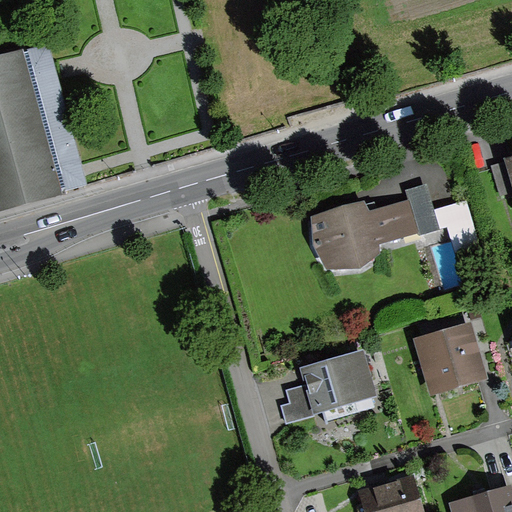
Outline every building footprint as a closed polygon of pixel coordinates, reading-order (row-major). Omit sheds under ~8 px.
[(0,215),(67,196),(66,193),(90,186),(89,185),(87,177),(83,163),(59,80),(54,61),(50,47),(26,54),(25,51),(0,57),(0,215)] [(511,149),(503,153),(505,159),(490,163),(499,194),(511,190),(511,149)] [(312,243),(326,265),(360,263),(379,250),(377,241),(416,231),(417,234),(447,226),(458,267),(488,259),(471,197),(434,207),(427,182),(405,188),(407,196),(367,207),(365,197),(342,197),(311,212),(312,243)] [(470,317),(412,335),(430,394),(488,376),(470,317)] [(314,414),(313,411),(321,409),(325,423),(359,413),(355,399),(376,392),(361,346),(299,364),(304,382),(284,388),(288,401),(279,404),(285,422),(314,414)] [(425,511),(413,471),(357,487),(364,511),(425,511)] [(511,511),(511,488),(510,480),(447,498),(450,511),(511,511)]
